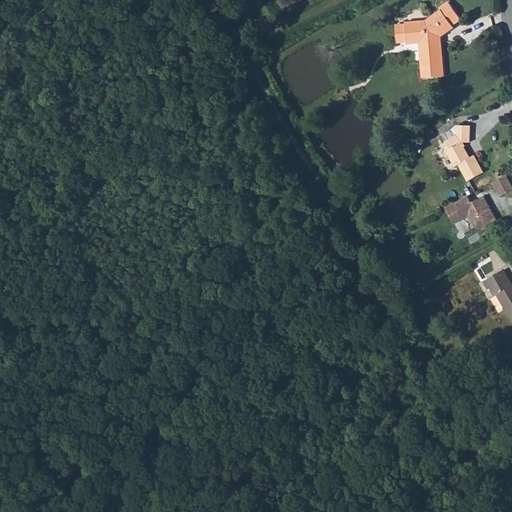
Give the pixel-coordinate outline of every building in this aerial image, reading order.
[(405,22),(405,24),(407,42),(407,44),(419,43),(423,78),(444,76),(441,45),(439,45),(438,38),(440,36),(454,27),(453,25),(462,20),(449,1),(440,7),(441,10),(426,20),(405,22)] [(407,42),(405,24),(396,25),(398,43),(407,42)] [(440,137),(444,143),(457,136),(457,127),(451,131),(440,137)] [(448,150),(446,151),(448,155),(464,146),(462,144),(469,143),(469,127),(457,127),(457,136),(444,143),(448,150)] [(409,139),(396,147),(404,160),(417,152),(409,139)] [(464,146),(448,155),(455,168),(458,166),(468,183),(483,174),(474,157),(469,159),(464,149),(465,148),(464,146)] [(511,187),(505,174),(492,181),(499,194),(511,187)] [(471,202),(467,195),(445,207),(453,223),(467,215),(473,226),(479,228),(495,219),(483,195),(471,202)] [(503,270),(490,278),(493,283),(491,284),(493,286),(490,288),(494,296),(497,295),(511,320),(511,285),(511,286),(503,270)] [(493,283),(490,278),(483,282),(487,290),(490,288),(493,286),(491,284),(493,283)]
